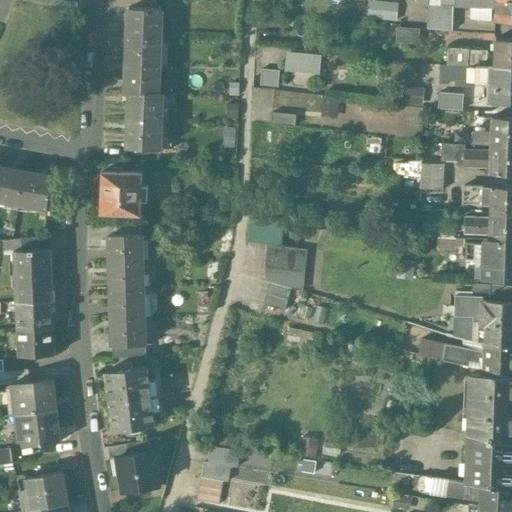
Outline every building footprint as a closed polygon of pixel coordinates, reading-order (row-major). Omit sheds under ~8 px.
[(511,0),(478,0),(479,7),(478,12),(491,13),(495,13),(495,19),(511,19),(511,0)] [(398,3),(386,2),(384,19),(397,20),(398,3)] [(453,6),(427,4),(426,28),(453,30),(453,6)] [(479,7),(471,7),(471,17),(491,18),(491,13),(478,12),(479,7)] [(161,9),(128,8),(127,35),(160,36),(161,9)] [(417,28),(402,27),(401,38),(416,40),(417,28)] [(160,36),(127,35),(126,63),(160,64),(160,36)] [(511,38),(497,38),(496,66),(511,66),(511,38)] [(281,69),(317,69),(317,50),(281,49),(281,69)] [(488,52),(447,50),(447,65),(474,65),(488,66),(488,52)] [(160,64),(126,63),(125,91),(129,91),(159,92),(159,91),(160,64)] [(447,65),(440,64),(439,80),(461,80),(461,85),(476,85),(476,82),(474,82),(474,65),(447,65)] [(273,84),(276,68),(259,65),(257,81),(273,84)] [(488,82),(489,66),(488,66),(474,65),(474,82),(476,82),(488,82)] [(511,93),(493,93),(494,66),(489,66),(488,82),(487,101),(511,101),(511,93)] [(511,66),(496,66),(494,66),(493,93),(511,93),(511,66)] [(420,88),(405,87),(403,102),(418,104),(420,88)] [(159,92),(129,91),(128,119),(161,120),(162,91),(159,91),(159,92)] [(290,91),(289,106),(318,107),(318,92),(290,91)] [(463,94),(440,93),(439,109),(463,110),(463,94)] [(239,104),(228,104),(228,116),(238,117),(239,104)] [(511,117),(491,116),(491,130),(490,144),(511,144),(511,117)] [(161,120),(128,119),(127,148),(160,149),(161,120)] [(491,130),(472,130),(471,143),(490,144),(491,130)] [(464,144),(441,143),(441,160),(465,161),(465,148),(464,148),(464,144)] [(511,144),(490,144),(490,149),(489,172),(511,172),(511,144)] [(490,149),(465,148),(465,161),(465,166),(485,167),(485,171),(489,172),(490,149)] [(445,164),(421,163),(421,176),(444,177),(445,164)] [(25,171),(0,166),(0,199),(20,203),(25,171)] [(53,176),(25,171),(20,203),(47,208),(53,176)] [(139,173),(103,171),(102,213),(137,214),(139,173)] [(444,177),(421,176),(420,188),(444,189),(444,177)] [(511,186),(469,185),(469,203),(491,203),(490,213),(511,213),(511,186)] [(511,213),(490,213),(490,217),(468,216),(468,232),(490,233),(489,238),(511,239),(511,213)] [(438,224),(420,223),(420,236),(438,236),(438,224)] [(138,224),(115,224),(115,234),(139,234),(138,224)] [(454,224),(438,224),(438,236),(454,237),(454,224)] [(115,234),(109,235),(110,262),(142,261),(142,234),(139,234),(115,234)] [(43,236),(19,238),(20,250),(30,250),(30,249),(44,248),(43,236)] [(454,237),(438,236),(438,249),(464,250),(464,237),(454,237)] [(19,238),(3,240),(3,254),(15,254),(15,251),(20,250),(19,238)] [(511,239),(489,238),(489,243),(489,260),(488,265),(511,265),(511,239)] [(489,243),(468,243),(467,259),(489,260),(489,243)] [(296,248),(267,244),(264,268),(304,273),(305,261),(295,260),(296,248)] [(44,248),(30,249),(30,250),(20,250),(15,251),(15,254),(17,302),(55,300),(55,289),(52,289),(50,248),(44,248)] [(142,261),(110,262),(110,291),(143,290),(142,261)] [(511,265),(488,265),(488,284),(491,284),(511,285),(511,265)] [(291,288),(269,281),(262,303),(284,310),(291,288)] [(511,285),(491,284),(490,297),(511,297),(511,285)] [(143,290),(110,291),(111,317),(144,316),(143,290)] [(55,300),(17,302),(18,328),(53,327),(53,312),(56,312),(55,300)] [(511,301),(481,300),(481,321),(473,321),(472,340),(484,342),(484,346),(511,347),(511,301)] [(144,316),(111,317),(112,346),(144,345),(144,316)] [(53,327),(18,328),(19,356),(54,355),(53,327)] [(446,343),(421,338),(419,354),(444,360),(446,343)] [(483,351),(446,343),(444,360),(482,369),(483,351)] [(144,345),(112,346),(112,358),(144,355),(144,345)] [(511,347),(484,346),(483,351),(482,369),(482,374),(511,375),(511,347)] [(141,368),(105,372),(105,376),(104,376),(103,378),(102,379),(102,381),(102,382),(103,384),(104,385),(105,387),(107,387),(108,402),(150,396),(149,386),(144,387),(143,382),(141,368)] [(4,372),(0,372),(0,384),(11,384),(29,381),(28,369),(4,372)] [(511,375),(482,374),(470,374),(471,434),(484,436),(511,443),(511,375)] [(29,381),(11,384),(15,414),(19,414),(57,409),(53,378),(29,381)] [(172,378),(161,380),(163,395),(174,394),(172,378)] [(161,380),(143,382),(144,387),(149,386),(150,396),(163,395),(161,380)] [(163,395),(150,396),(152,412),(164,411),(165,411),(176,410),(174,394),(163,395)] [(150,396),(108,402),(112,431),(154,426),(152,412),(150,396)] [(57,409),(19,414),(22,441),(21,441),(21,446),(61,441),(57,409)] [(511,443),(484,436),(471,434),(468,433),(466,482),(480,485),(511,490),(511,443)] [(296,435),(296,452),(313,453),(313,436),(296,435)] [(148,440),(127,444),(129,455),(150,452),(148,440)] [(225,450),(206,447),(204,458),(224,461),(225,450)] [(11,448),(0,449),(0,464),(12,462),(11,448)] [(129,455),(117,458),(118,459),(113,460),(116,474),(120,474),(123,491),(160,485),(154,451),(150,452),(129,455)] [(319,461),(303,459),(301,473),(317,475),(319,461)] [(221,465),(203,462),(202,473),(220,476),(221,465)] [(62,471),(27,476),(28,487),(21,488),(25,510),(32,509),(67,504),(65,487),(68,482),(67,475),(62,472),(62,471)] [(222,482),(200,478),(196,500),(218,504),(222,482)] [(480,485),(449,480),(447,494),(480,499),(480,485)] [(511,511),(511,490),(480,485),(480,499),(479,507),(499,511),(511,511)] [(406,497),(395,495),(393,507),(417,511),(419,502),(406,499),(406,497)]
